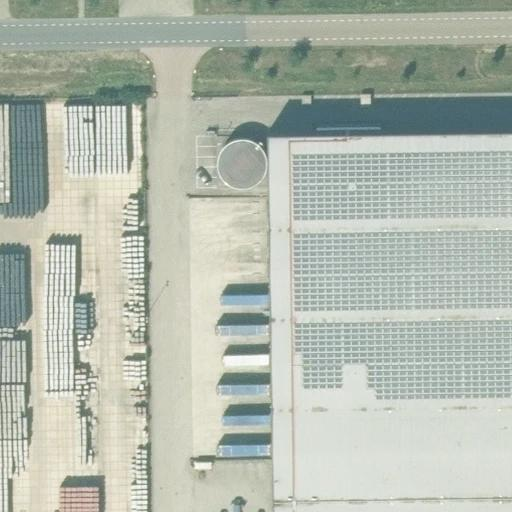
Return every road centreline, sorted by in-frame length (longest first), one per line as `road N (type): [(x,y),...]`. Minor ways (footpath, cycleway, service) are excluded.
road 1 (unclassified): [(0,31),(511,24)]
road 2 (unknown): [(163,28),(174,511)]
